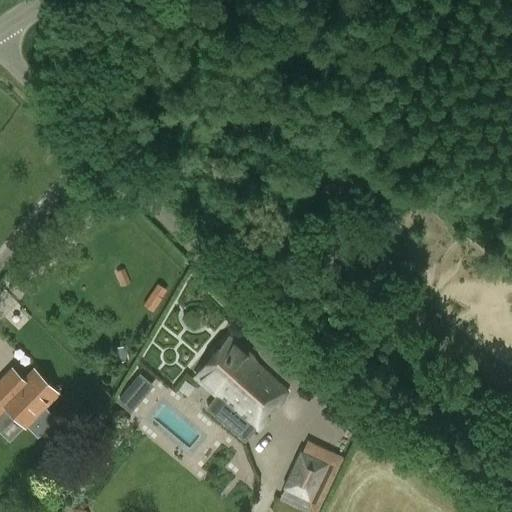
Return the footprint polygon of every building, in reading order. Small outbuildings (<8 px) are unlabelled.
[(0,173),(23,166),(17,150),(0,155),(0,173)] [(253,359),(230,339),(196,377),(255,429),(266,416),(275,404),(277,406),(286,392),(255,365),(253,359)] [(25,426),(57,394),(33,370),(1,403),(25,426)] [(114,399),(129,412),(154,382),(139,370),(114,399)] [(305,511),(316,511),(345,458),(308,439),(302,451),(300,450),(281,489),(283,490),(279,498),(305,511)]
